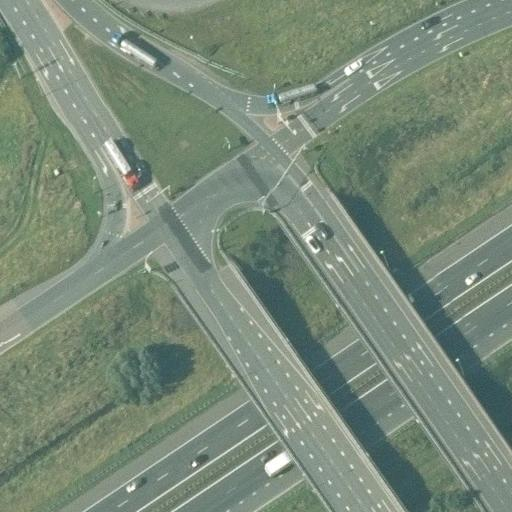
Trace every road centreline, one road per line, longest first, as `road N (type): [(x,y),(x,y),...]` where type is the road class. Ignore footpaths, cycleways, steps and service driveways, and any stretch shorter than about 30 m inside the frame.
road 1 (motorway): [(511,243),(111,511)]
road 2 (trunk): [(511,493),(268,145)]
road 3 (motorway): [(200,511),(511,302)]
road 4 (trunk): [(164,220),(366,511)]
road 5 (trunk): [(218,99),(112,35),(72,0)]
road 6 (motorway): [(511,5),(354,85)]
road 7 (trunk): [(25,0),(111,141)]
road 8 (motorway): [(354,85),(273,106),(218,99)]
road 9 (motorway): [(268,145),(164,220)]
road 10 (motorway): [(111,141),(115,220),(102,263)]
road 11 (motorway): [(102,263),(0,330)]
